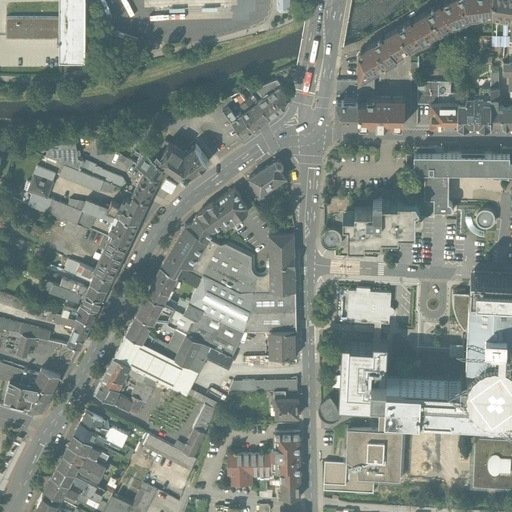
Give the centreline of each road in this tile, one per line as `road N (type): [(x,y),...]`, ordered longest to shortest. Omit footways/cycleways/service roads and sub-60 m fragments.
road 1 (secondary): [(50,431),(174,212),(258,146),(310,133)]
road 2 (residential): [(310,133),(311,502)]
road 3 (residential): [(310,133),(511,138)]
road 4 (residential): [(311,502),(479,511)]
road 5 (residential): [(178,511),(184,493),(311,502)]
road 6 (secondary): [(330,0),(310,133)]
